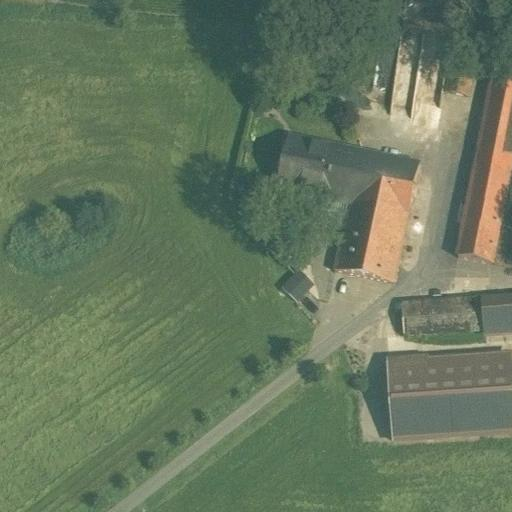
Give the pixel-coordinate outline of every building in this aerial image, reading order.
[(474,77),(450,72),(445,94),(468,100),(474,77)] [(511,84),(494,81),(480,152),(511,158),(511,84)] [(360,156),(291,141),(280,191),(349,205),(360,156)] [(419,168),(360,156),(349,205),(334,274),(394,287),(419,168)] [(509,177),(476,170),(458,260),(511,270),(511,211),(503,209),(509,177)] [(511,300),(402,308),(404,338),(485,332),(485,328),(511,326),(511,300)] [(511,369),(511,359),(428,365),(428,360),(389,363),(394,444),(511,435),(511,369)]
